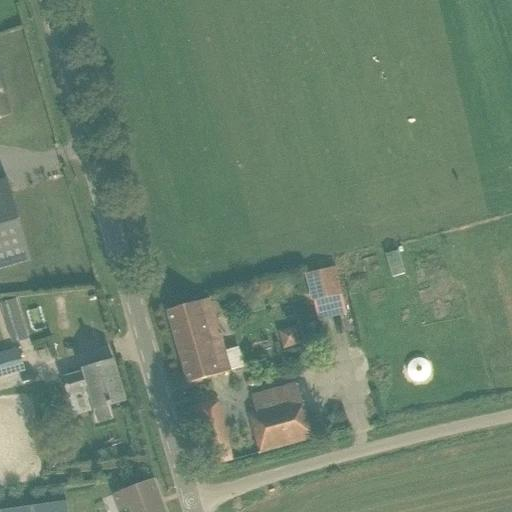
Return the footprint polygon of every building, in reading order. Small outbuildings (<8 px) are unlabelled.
[(0,82),(2,82),(0,76),(0,117),(8,116),(0,86),(0,82)] [(0,269),(30,261),(7,180),(0,181),(0,269)] [(312,302),(342,294),(335,267),(305,275),(312,302)] [(203,300),(184,306),(164,311),(184,384),(228,372),(221,345),(215,346),(203,300)] [(27,340),(15,301),(5,304),(17,344),(27,340)] [(61,317),(51,320),(60,348),(70,345),(61,317)] [(271,347),(287,342),(281,323),(265,328),(271,347)] [(18,348),(0,353),(0,378),(24,371),(18,348)] [(83,372),(58,379),(61,391),(65,389),(67,397),(80,393),(90,425),(110,419),(107,406),(124,401),(113,361),(82,370),(83,372)] [(249,417),(254,433),(259,453),(311,438),(296,386),(252,399),(256,415),(249,417)] [(190,408),(205,466),(232,460),(217,401),(190,408)] [(164,511),(152,480),(113,495),(119,511),(118,511),(164,511)]
